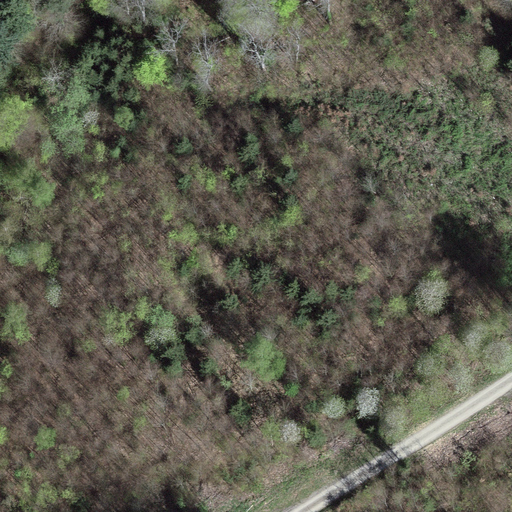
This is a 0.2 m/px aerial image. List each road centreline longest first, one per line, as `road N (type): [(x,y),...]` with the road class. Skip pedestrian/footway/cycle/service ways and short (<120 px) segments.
road 1 (track): [(511,379),(300,511)]
road 2 (track): [(66,0),(16,71),(0,115)]
